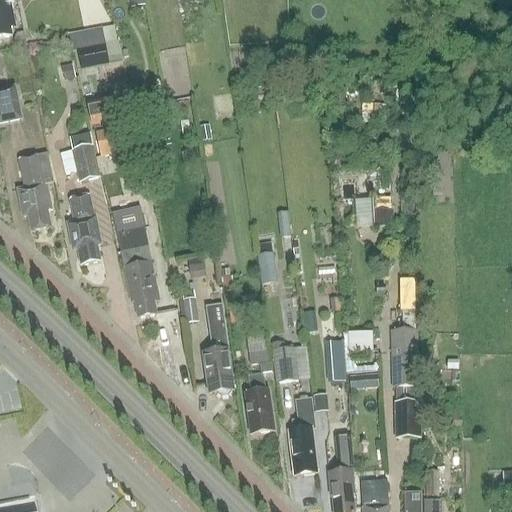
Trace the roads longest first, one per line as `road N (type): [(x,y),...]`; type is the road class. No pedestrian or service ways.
road 1 (unclassified): [(278,511),(0,241)]
road 2 (secondary): [(0,282),(236,511)]
road 3 (unclassified): [(0,349),(164,511)]
